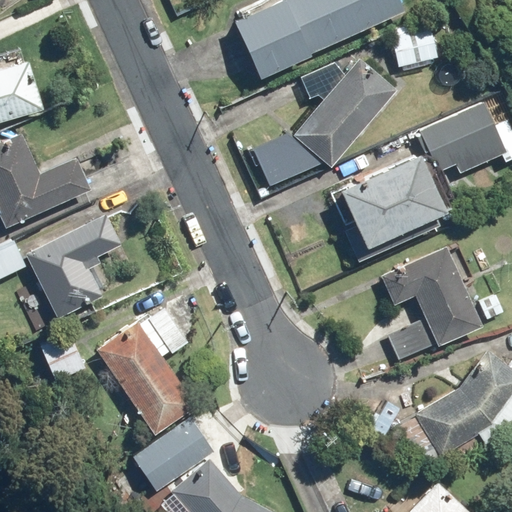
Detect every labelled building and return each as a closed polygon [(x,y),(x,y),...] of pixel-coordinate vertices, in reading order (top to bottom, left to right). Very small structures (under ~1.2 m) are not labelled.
[(273,0),(239,16),(263,69),(405,5),(402,0),(273,0)] [(391,32),(398,62),(441,52),(435,22),(391,32)] [(296,127),(333,159),(397,84),(359,52),(296,127)] [(0,64),(0,117),(46,103),(33,55),(0,64)] [(310,67),(269,85),(279,111),(321,93),(310,67)] [(484,95),(421,125),(439,164),(456,156),(461,168),(508,146),(484,95)] [(39,167),(22,127),(0,136),(0,206),(6,221),(93,183),(78,150),(39,167)] [(344,180),(369,234),(450,198),(426,143),(344,180)] [(104,205),(24,245),(58,311),(104,288),(90,261),(102,255),(100,251),(122,239),(104,205)] [(16,237),(0,243),(0,273),(26,262),(16,237)] [(428,313),(388,329),(398,355),(505,312),(497,292),(476,300),(451,239),(381,268),(394,299),(418,289),(428,313)] [(166,303),(151,313),(174,347),(189,337),(166,303)] [(145,313),(98,345),(156,430),(198,401),(164,351),(168,348),(145,313)] [(70,326),(41,338),(56,376),(86,364),(70,326)] [(511,360),(489,343),(460,382),(417,410),(443,450),(479,427),(487,439),(511,430),(511,360)] [(192,412),(134,450),(157,485),(215,447),(192,412)] [(282,511),(244,493),(211,453),(174,483),(178,487),(165,498),(176,511),(189,511),(192,510),(194,511),(282,511)] [(471,511),(475,509),(439,475),(403,511),(471,511)]
